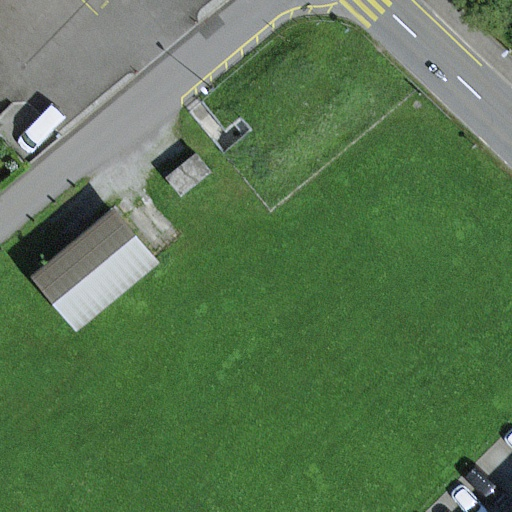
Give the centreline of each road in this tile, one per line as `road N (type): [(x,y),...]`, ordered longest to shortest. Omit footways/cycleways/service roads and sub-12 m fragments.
road 1 (unclassified): [(0,213),(265,0)]
road 2 (primary): [(511,123),(380,0)]
